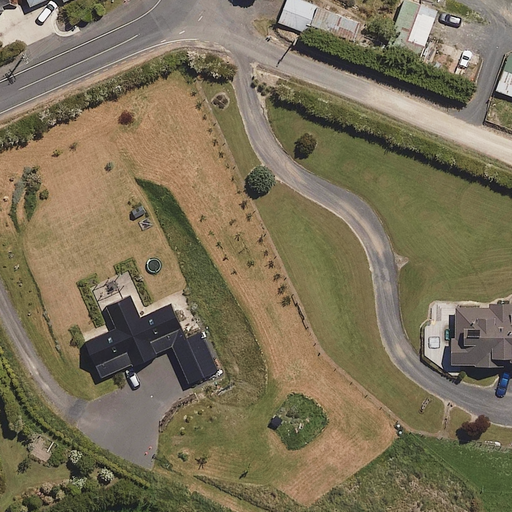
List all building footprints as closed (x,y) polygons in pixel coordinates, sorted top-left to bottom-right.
[(361,22),(302,0),(287,0),(279,22),(307,33),(312,21),(355,38),(361,22)] [(420,0),(404,0),(387,48),(420,60),(437,10),(419,4),(420,0)] [(511,72),(504,70),(497,89),(511,95),(511,72)] [(140,317),(131,295),(107,304),(117,329),(87,342),(101,376),(174,346),(189,382),(218,370),(202,331),(186,338),(172,304),(140,317)] [(511,363),(511,301),(490,301),(490,306),(454,306),(454,364),(473,364),(473,366),(503,366),(503,364),(511,363)]
